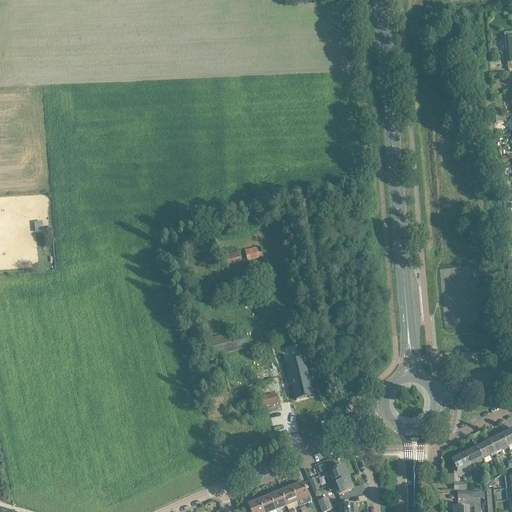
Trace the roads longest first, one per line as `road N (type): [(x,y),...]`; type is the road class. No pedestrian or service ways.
road 1 (secondary): [(409,373),(380,0)]
road 2 (residential): [(432,511),(431,448),(511,407)]
road 3 (residential): [(223,486),(353,427)]
